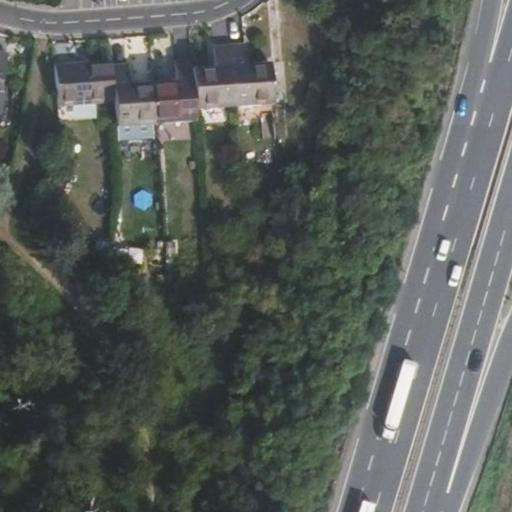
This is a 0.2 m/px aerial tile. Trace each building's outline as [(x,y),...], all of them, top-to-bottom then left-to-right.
[(229,46),(234,107),(273,104),(270,63),(247,65),(245,44),(229,46)] [(194,110),(234,107),(229,46),(212,47),(214,68),(191,69),(194,110)] [(155,124),(195,121),(194,110),(191,69),(190,60),(174,61),(175,82),(152,83),(155,124)] [(57,107),(114,102),(111,66),(111,62),(54,66),(57,107)] [(116,128),(155,124),(152,83),(129,85),(128,64),(111,66),(114,102),(116,128)]
